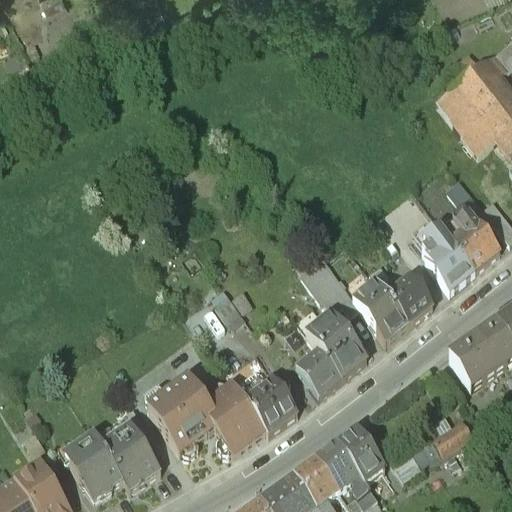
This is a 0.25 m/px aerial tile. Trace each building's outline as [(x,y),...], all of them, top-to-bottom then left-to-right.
[(511,52),(493,68),(506,83),(511,77),(511,52)] [(467,63),(444,83),(455,98),(480,79),(467,63)] [(455,98),(436,113),(477,165),(496,150),(511,169),(511,168),(511,113),(495,92),(506,83),(493,68),(480,79),(455,98)] [(481,218),(458,189),(445,199),(462,220),(463,219),(473,232),(475,230),(483,241),(493,233),(481,218)] [(511,250),(511,237),(491,211),(481,218),(493,233),(509,254),(511,250)] [(483,241),(475,230),(473,232),(463,219),(462,220),(440,237),(450,250),(474,281),(499,261),(483,241)] [(474,281),(450,250),(425,270),(432,280),(428,283),(434,291),(438,288),(449,301),(474,281)] [(379,273),(368,282),(375,292),(386,282),(379,273)] [(432,314),(409,285),(385,304),(408,333),(432,314)] [(385,304),(375,292),(353,310),(385,351),(408,333),(385,304)] [(243,325),(226,302),(213,312),(230,335),(243,325)] [(511,319),(496,331),(511,352),(511,319)] [(367,365),(332,323),(306,344),(317,358),(340,386),(367,365)] [(511,352),(496,331),(449,362),(468,390),(480,382),(482,385),(506,369),(504,366),(511,360),(511,352)] [(317,358),(296,375),(318,404),(340,386),(317,358)] [(254,359),(224,380),(232,391),(243,406),(272,385),(254,359)] [(297,419),(272,385),(243,406),(266,437),(268,440),(297,419)] [(188,386),(147,414),(179,459),(214,435),(232,461),(266,437),(243,406),(232,391),(206,410),(188,386)] [(149,439),(132,414),(121,422),(128,432),(138,446),(149,439)] [(442,442),(394,473),(403,485),(412,483),(422,475),(472,442),(462,429),(453,435),(445,424),(435,431),(442,442)] [(138,446),(128,432),(99,451),(123,487),(130,497),(159,478),(138,446)] [(369,451),(356,434),(336,449),(364,487),(383,473),(368,452),(369,451)] [(47,458),(35,438),(24,445),(37,465),(47,458)] [(99,451),(92,441),(80,448),(82,451),(65,462),(64,459),(62,461),(93,507),(103,500),(104,502),(110,498),(109,497),(123,487),(99,451)] [(364,487),(336,449),(315,464),(338,496),(351,487),(353,491),(353,497),(358,503),(370,495),(364,487)] [(315,464),(294,480),(316,511),(334,511),(329,508),(327,505),(338,496),(315,464)] [(67,511),(40,469),(14,486),(29,511),(67,511)] [(316,511),(294,480),(260,503),(266,511),(316,511)] [(0,494),(0,511),(29,511),(14,486),(0,494)] [(370,495),(358,503),(364,511),(370,511),(369,510),(377,505),(370,495)] [(266,511),(260,503),(248,511),(266,511)]
